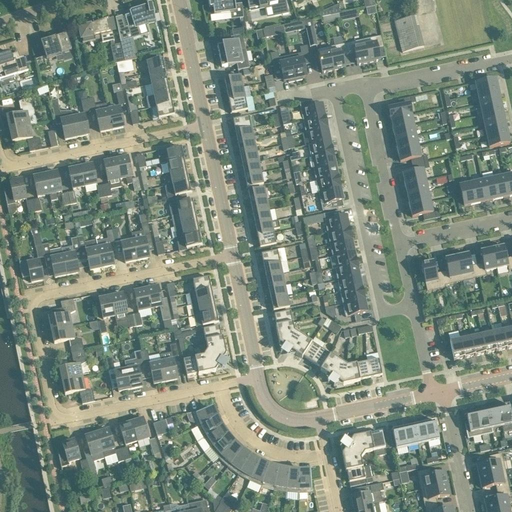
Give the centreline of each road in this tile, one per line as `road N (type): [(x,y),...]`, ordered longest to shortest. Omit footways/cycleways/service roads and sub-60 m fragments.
road 1 (residential): [(233,255),(47,294),(32,310),(56,415),(219,385)]
road 2 (residential): [(334,92),(382,311),(412,305)]
road 3 (residential): [(205,125),(3,167),(0,155)]
road 4 (residential): [(399,244),(367,89)]
road 5 (residential): [(511,58),(367,89)]
road 6 (residential): [(327,453),(268,450),(234,421),(219,385)]
road 7 (unclassified): [(233,255),(205,125)]
road 8 (unclassified): [(205,125),(179,0)]
road 9 (unclassified): [(258,377),(233,255)]
road 10 (residential): [(467,511),(441,392)]
